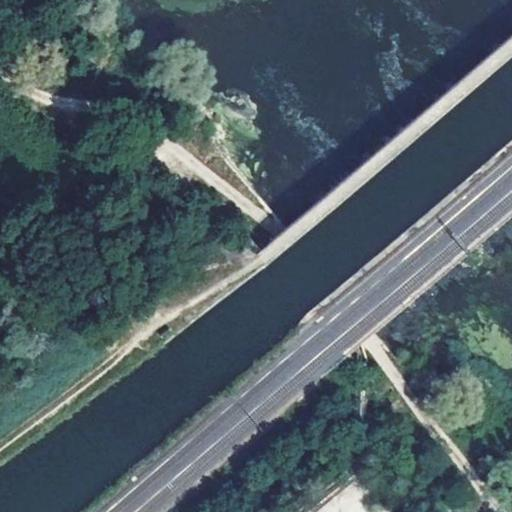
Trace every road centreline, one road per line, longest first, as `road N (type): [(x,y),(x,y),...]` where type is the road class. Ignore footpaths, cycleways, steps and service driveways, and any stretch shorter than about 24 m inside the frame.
road 1 (track): [(501,511),(247,207),(120,111),(31,91),(0,69)]
road 2 (track): [(86,105),(52,200),(67,268),(134,341)]
